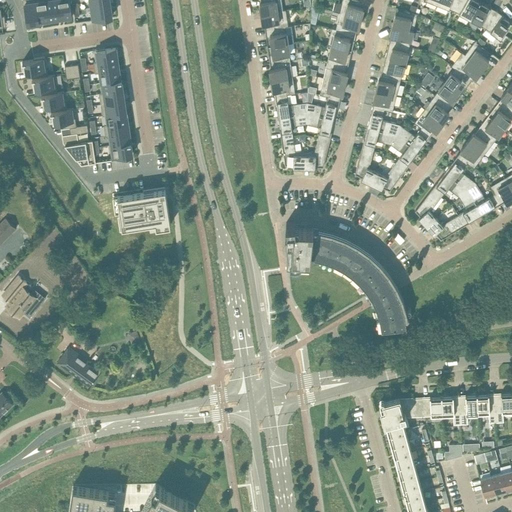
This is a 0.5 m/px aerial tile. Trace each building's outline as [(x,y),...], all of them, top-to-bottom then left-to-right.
[(39,21),(35,0),(22,0),(24,11),(26,11),(28,22),(39,21)] [(50,20),(46,0),(35,0),(39,21),(43,20),(43,21),(50,20)] [(60,18),(57,0),(46,0),(50,20),(57,19),(57,18),(60,18)] [(72,17),(69,0),(57,0),(60,18),(64,17),(64,18),(72,17)] [(260,0),(261,1),(262,12),(283,9),(281,0),(260,0)] [(360,17),(362,6),(364,0),(363,0),(342,0),(342,2),(335,2),(333,10),(340,12),(360,17)] [(454,10),(459,0),(438,0),(437,3),(454,10)] [(470,19),(480,1),(479,0),(459,0),(454,10),(470,19)] [(491,7),(480,1),(470,19),(486,28),(497,10),(491,7)] [(110,4),(91,7),(93,20),(102,18),(102,17),(112,16),(110,4)] [(312,5),(311,22),(316,23),(319,7),(312,5)] [(418,13),(416,12),(398,8),(393,24),(413,29),(418,13)] [(286,9),(283,10),(283,9),(262,12),(265,29),(285,26),(288,26),(286,9)] [(502,14),(497,10),(486,28),(499,38),(500,39),(510,26),(509,25),(511,21),(509,20),(509,19),(503,14),(502,14)] [(356,33),(360,17),(340,12),(336,28),(356,33)] [(409,46),(413,29),(393,24),(389,41),(409,46)] [(294,42),(292,34),(287,34),(285,26),(265,29),(267,46),(288,43),(294,42)] [(352,50),(356,33),(336,28),(332,27),(328,44),(332,45),(352,50)] [(492,53),(483,46),(475,40),(465,54),(462,51),(461,52),(481,66),(492,53)] [(405,62),(409,46),(389,41),(385,57),(405,62)] [(290,59),(288,43),(267,46),(270,63),(290,59)] [(348,66),(352,50),(332,45),(328,61),(348,66)] [(118,59),(117,52),(116,52),(116,47),(105,48),(105,47),(94,49),(96,61),(96,62),(118,59)] [(471,80),(481,66),(461,52),(452,65),(471,80)] [(45,56),(34,58),(34,59),(23,61),(23,62),(24,72),(31,71),(32,77),(32,78),(48,76),(48,75),(45,56)] [(401,79),(405,62),(385,57),(381,74),(401,79)] [(119,69),(118,65),(119,65),(118,59),(96,62),(96,61),(94,62),(95,73),(100,72),(119,69)] [(293,76),(290,59),(270,63),(272,79),(293,76)] [(344,82),(346,71),(348,66),(328,61),(324,78),(344,82)] [(78,63),(71,64),(73,77),(80,76),(78,63)] [(71,64),(65,65),(67,78),(73,77),(71,64)] [(461,93),(471,80),(452,65),(451,66),(454,68),(445,81),(461,93)] [(121,78),(120,72),(119,72),(119,69),(100,72),(101,81),(101,82),(122,79),(121,78)] [(55,74),(48,75),(48,76),(32,78),(34,89),(41,88),(42,94),(42,95),(57,92),(55,74)] [(397,95),(401,79),(381,74),(377,90),(397,95)] [(295,93),(293,76),(272,79),(275,96),(287,94),(295,93)] [(340,99),(344,82),(324,78),(320,94),(328,96),(340,99)] [(123,90),(121,79),(122,79),(101,82),(101,81),(100,82),(102,92),(102,93),(123,90)] [(451,107),(461,93),(445,81),(435,95),(451,107)] [(511,90),(509,88),(498,101),(511,111),(511,90)] [(125,100),(123,90),(102,93),(102,92),(99,93),(101,104),(125,100)] [(392,111),(397,95),(377,90),(372,106),(384,109),(392,111)] [(64,91),(57,92),(42,95),(44,106),(51,105),(51,111),(67,109),(64,91)] [(307,113),(307,102),(288,104),(287,94),(275,96),(278,117),(307,113)] [(441,121),(448,111),(451,107),(435,95),(424,108),(441,121)] [(335,119),(340,99),(328,96),(325,106),(307,102),(307,113),(335,119)] [(126,111),(125,100),(101,104),(103,115),(105,115),(105,114),(126,111)] [(511,117),(511,111),(498,101),(488,115),(504,127),(511,117)] [(382,119),(384,109),(372,106),(367,127),(395,134),(400,124),(382,119)] [(74,108),(67,109),(51,111),(51,112),(52,112),(53,123),(60,122),(61,128),(69,127),(70,133),(70,134),(77,133),(88,131),(87,124),(76,125),(74,108)] [(431,134),(441,121),(424,108),(414,122),(421,127),(431,134)] [(128,121),(126,111),(105,114),(105,115),(106,124),(128,121)] [(293,136),(292,126),(306,124),(307,113),(278,117),(281,138),(293,136)] [(330,140),(335,119),(307,113),(306,124),(320,127),(318,137),(330,140)] [(504,127),(488,115),(478,128),(494,141),(504,127)] [(129,131),(128,121),(106,124),(104,124),(106,135),(108,135),(129,131)] [(419,151),(431,134),(421,127),(415,135),(400,124),(395,134),(419,151)] [(390,144),(395,134),(367,127),(362,147),(374,150),(376,140),(390,144)] [(494,141),(478,128),(467,142),(484,154),(494,141)] [(131,141),(129,131),(108,135),(109,145),(131,142),(131,141)] [(79,142),(77,133),(70,134),(70,133),(62,134),(63,142),(81,164),(82,164),(82,163),(73,153),(86,151),(88,163),(96,162),(92,140),(79,142)] [(406,168),(419,151),(395,134),(390,144),(402,152),(396,161),(406,168)] [(293,136),(281,138),(285,165),(293,165),(293,167),(304,168),(305,155),(296,154),(293,136)] [(314,155),(305,155),(304,168),(316,168),(316,166),(323,166),(330,140),(318,137),(314,155)] [(132,153),(131,142),(109,145),(112,160),(123,158),(122,155),(132,153)] [(484,154),(467,142),(457,155),(467,162),(474,167),(484,154)] [(374,150),(362,147),(355,173),(362,177),(361,179),(371,184),(377,172),(369,168),(374,150)] [(461,171),(467,162),(457,155),(445,172),(467,189),(476,182),(461,171)] [(385,176),(377,172),(371,184),(382,189),(383,187),(390,190),(406,168),(396,161),(385,176)] [(467,189),(445,172),(432,189),(441,196),(448,188),(459,197),(467,189)] [(501,204),(511,196),(511,189),(505,177),(490,186),(494,193),(501,204)] [(482,214),(501,204),(494,193),(485,198),(476,182),(467,189),(482,214)] [(171,224),(165,188),(118,195),(120,211),(126,210),(128,225),(153,221),(153,226),(171,224)] [(430,211),(441,196),(432,189),(415,210),(428,225),(436,217),(430,211)] [(464,225),(482,214),(467,189),(459,197),(467,209),(458,215),(464,225)] [(441,239),(464,225),(458,215),(442,224),(436,217),(428,225),(441,239)] [(0,243),(16,227),(6,217),(0,222),(0,243)] [(328,233),(318,231),(319,228),(313,227),(307,227),(307,225),(295,225),(295,222),(286,222),(287,228),(288,231),(285,232),(288,252),(287,258),(289,259),(290,263),(301,262),(301,258),(310,258),(311,254),(314,254),(314,256),(322,257),(330,260),(338,264),(346,268),(353,273),(359,279),(364,285),(369,293),(374,299),(376,306),(379,313),(380,320),(381,328),(406,325),(404,311),(402,304),(400,298),(397,291),(395,286),(391,279),(385,271),(379,263),(371,256),(364,250),(355,245),(347,240),(337,236),(328,233)] [(20,275),(5,295),(17,304),(13,309),(22,316),(30,305),(34,308),(42,298),(29,289),(33,284),(20,275)] [(89,318),(95,312),(88,304),(82,310),(89,318)] [(69,346),(57,362),(89,385),(99,372),(87,363),(88,361),(69,346)] [(511,410),(511,391),(501,392),(501,393),(495,394),(496,422),(503,421),(503,411),(511,410)] [(0,415),(13,403),(2,392),(0,393),(0,415)] [(478,413),(477,393),(465,394),(465,395),(459,396),(461,423),(468,423),(467,413),(478,413)] [(496,422),(495,394),(489,394),(489,393),(477,393),(478,413),(489,412),(489,422),(496,422)] [(442,414),(442,395),(430,396),(430,397),(424,397),(425,415),(442,414)] [(461,423),(459,396),(453,396),(453,395),(442,395),(442,414),(453,414),(454,424),(461,423)] [(419,416),(418,398),(414,398),(414,396),(399,397),(399,396),(380,402),(384,416),(385,423),(403,418),(402,417),(406,416),(419,416)] [(427,511),(403,418),(385,423),(409,511),(427,511)] [(449,450),(444,450),(445,459),(462,455),(462,443),(449,443),(449,450)] [(508,456),(507,450),(505,446),(499,448),(502,458),(508,456)] [(511,487),(511,469),(501,472),(506,489),(511,487)] [(506,489),(501,472),(491,475),(496,492),(506,489)] [(496,492),(491,475),(480,478),(485,495),(496,492)] [(190,511),(194,505),(195,503),(156,483),(140,511),(113,511),(117,491),(73,484),(68,511),(190,511)]
